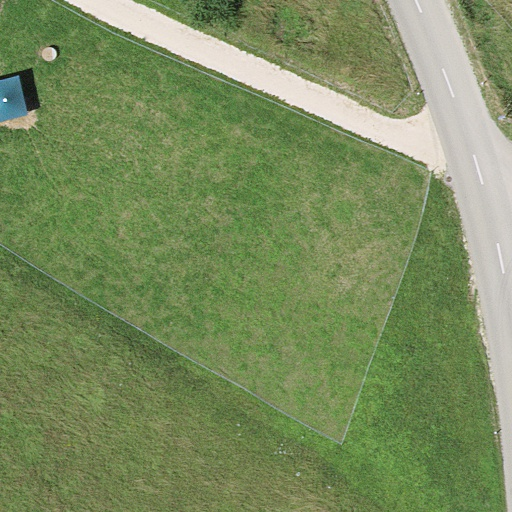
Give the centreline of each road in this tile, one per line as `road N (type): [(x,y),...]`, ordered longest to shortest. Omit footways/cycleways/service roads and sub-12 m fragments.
road 1 (residential): [(468,136),(389,130),(103,0)]
road 2 (tertiary): [(511,323),(468,136)]
road 3 (tertiary): [(468,136),(411,0)]
